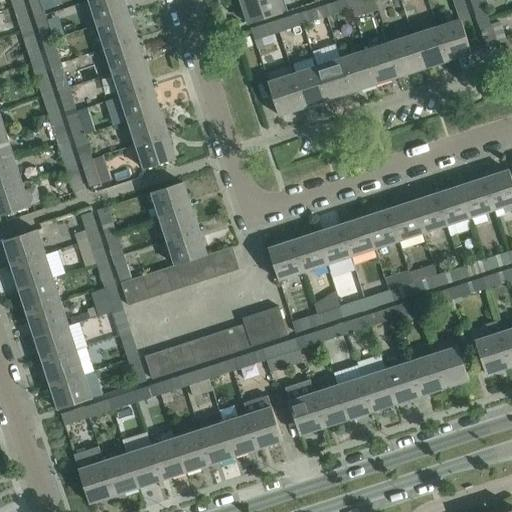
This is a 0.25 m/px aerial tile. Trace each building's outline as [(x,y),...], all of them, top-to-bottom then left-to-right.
[(8,0),(12,8),(23,4),(21,0),(8,0)] [(27,0),(34,19),(44,15),(39,0),(27,0)] [(128,15),(123,0),(90,0),(98,24),(128,15)] [(240,0),(249,24),(282,13),(277,0),(240,0)] [(347,0),(342,0),(328,5),(332,15),(351,9),(347,0)] [(347,0),(351,9),(370,3),(369,0),(347,0)] [(453,0),(460,20),(461,19),(461,21),(470,18),(464,0),(453,0)] [(482,0),(470,0),(477,19),(487,15),(482,0)] [(19,32),(30,28),(23,4),(12,8),(19,32)] [(303,24),(322,18),(319,7),(299,14),(303,24)] [(303,24),(299,14),(280,20),(284,31),(303,24)] [(53,39),(52,39),(44,15),(34,19),(42,43),(53,39)] [(136,39),(128,15),(98,24),(106,49),(136,39)] [(461,21),(461,19),(460,20),(436,28),(447,61),(472,53),(461,21)] [(480,28),(486,48),(507,41),(500,21),(490,24),(480,28)] [(271,23),(251,30),(256,46),(269,42),(267,36),(274,34),(271,23)] [(29,62),(40,58),(30,28),(19,32),(29,62)] [(447,61),(436,28),(412,35),(423,68),(447,61)] [(423,68),(412,35),(389,43),(399,76),(423,68)] [(60,63),(58,57),(53,39),(42,43),(49,67),(60,63)] [(144,63),(136,39),(106,49),(113,73),(144,63)] [(399,76),(389,43),(365,51),(375,84),(399,76)] [(375,84),(365,51),(340,59),(351,92),(375,84)] [(351,92),(340,59),(317,67),(328,100),(351,92)] [(57,91),(68,87),(60,63),(49,67),(57,91)] [(152,87),(144,63),(113,73),(121,97),(152,87)] [(40,96),(51,93),(42,64),(31,67),(40,96)] [(328,100),(317,67),(293,74),(304,108),(328,100)] [(304,108),(293,74),(268,82),(279,116),(304,108)] [(65,115),(76,112),(68,87),(57,91),(65,115)] [(160,111),(152,87),(121,97),(129,121),(160,111)] [(48,121),(59,117),(51,93),(40,96),(48,120),(48,121)] [(168,135),(160,111),(129,121),(137,145),(168,135)] [(73,139),(83,136),(76,112),(65,115),(73,139)] [(36,124),(36,125),(44,149),(56,145),(67,141),(59,117),(48,121),(48,120),(36,124)] [(0,163),(14,159),(6,134),(0,136),(0,163)] [(168,135),(137,145),(145,169),(175,159),(168,135)] [(81,163),(91,160),(83,136),(73,139),(81,163)] [(75,166),(67,141),(56,145),(64,169),(75,166)] [(0,189),(22,183),(14,159),(0,163),(0,189)] [(91,160),(81,163),(88,188),(99,184),(91,160)] [(75,166),(64,169),(72,192),(83,189),(75,166)] [(511,203),(511,178),(509,170),(485,178),(495,209),(511,203)] [(495,209),(485,178),(461,186),(471,217),(495,209)] [(191,206),(183,182),(152,192),(160,216),(191,206)] [(0,189),(0,216),(30,207),(22,183),(0,189)] [(471,217),(461,186),(437,194),(447,224),(471,217)] [(447,224),(437,194),(413,202),(423,232),(447,224)] [(423,232),(413,202),(389,210),(399,240),(423,232)] [(199,231),(191,206),(160,216),(168,241),(199,231)] [(113,208),(108,210),(106,207),(96,210),(104,235),(115,231),(112,222),(117,220),(113,208)] [(399,240),(389,210),(365,217),(375,248),(399,240)] [(86,236),(96,233),(90,212),(80,216),(86,236)] [(375,248),(365,217),(341,225),(351,256),(375,248)] [(351,256),(341,225),(317,233),(327,264),(351,256)] [(12,265),(45,254),(37,230),(4,240),(12,265)] [(113,259),(123,255),(115,231),(104,235),(113,259)] [(206,254),(199,231),(168,241),(176,265),(176,264),(187,261),(198,257),(206,254)] [(327,264),(317,233),(293,241),(303,272),(327,264)] [(269,249),(271,256),(278,280),(303,272),(293,241),(269,249)] [(96,264),(106,261),(100,242),(90,245),(96,264)] [(228,273),(239,269),(232,247),(221,250),(228,273)] [(217,277),(228,273),(221,250),(210,254),(217,277)] [(489,270),(511,262),(511,260),(509,252),(485,260),(489,270)] [(53,278),(45,254),(12,265),(20,289),(53,278)] [(210,254),(207,255),(206,254),(198,257),(206,280),(217,277),(210,254)] [(120,282),(131,278),(123,255),(113,259),(120,282)] [(195,284),(206,280),(198,257),(187,261),(195,284)] [(464,278),(489,270),(485,260),(461,267),(464,278)] [(106,261),(96,264),(102,283),(112,280),(106,261)] [(184,287),(195,284),(187,261),(176,264),(184,287)] [(176,264),(176,265),(165,268),(173,291),(184,287),(176,264)] [(440,286),(464,278),(461,267),(437,275),(440,286)] [(161,295),(173,291),(165,268),(154,272),(161,295)] [(485,289),(509,281),(506,271),(482,278),(485,289)] [(150,298),(161,295),(154,272),(143,275),(150,298)] [(139,302),(150,298),(143,275),(132,279),(139,302)] [(416,294),(440,286),(437,275),(413,283),(416,294)] [(61,302),(53,278),(20,289),(27,313),(61,302)] [(131,278),(120,282),(128,305),(139,302),(132,279),(131,280),(131,278)] [(455,298),(485,289),(482,278),(452,288),(455,298)] [(392,301),(416,294),(413,283),(389,291),(392,301)] [(123,309),(122,306),(117,289),(106,292),(112,312),(123,309)] [(420,310),(449,300),(446,290),(416,299),(420,310)] [(368,309),(392,301),(389,291),(365,298),(368,309)] [(344,317),(368,309),(365,298),(341,306),(344,317)] [(419,310),(420,310),(416,299),(392,307),(395,318),(398,317),(400,323),(420,316),(419,310)] [(68,326),(61,302),(27,313),(35,337),(68,326)] [(279,306),(242,318),(244,324),(245,324),(252,346),(287,335),(279,306)] [(320,325),(344,317),(341,306),(316,314),(320,325)] [(371,326),(395,318),(392,307),(368,315),(371,326)] [(123,309),(112,312),(119,331),(129,328),(123,309)] [(320,325),(316,314),(291,322),(295,333),(320,325)] [(347,334),(371,326),(368,315),(344,323),(347,334)] [(323,342),(347,334),(344,323),(319,330),(323,342)] [(252,346),(245,324),(244,324),(233,327),(241,350),(252,346)] [(76,350),(68,326),(35,337),(43,361),(76,350)] [(229,353),(241,350),(233,327),(222,331),(229,353)] [(511,365),(511,329),(500,333),(510,366),(511,365)] [(299,350),(323,342),(319,330),(295,338),(299,350)] [(218,357),(229,353),(222,331),(211,335),(218,357)] [(510,366),(500,333),(475,341),(486,374),(510,366)] [(207,361),(218,357),(211,335),(200,338),(207,361)] [(138,356),(132,337),(122,340),(128,360),(138,356)] [(196,364),(207,361),(200,338),(189,342),(196,364)] [(299,350),(295,338),(270,346),(274,358),(299,350)] [(185,368),(196,364),(189,342),(178,346),(185,368)] [(174,371),(185,368),(178,346),(167,349),(174,371)] [(469,380),(458,346),(434,354),(445,387),(469,380)] [(163,375),(174,371),(167,349),(156,353),(163,375)] [(84,375),(76,350),(43,361),(51,385),(84,375)] [(233,371),(257,363),(253,352),(230,360),(233,371)] [(152,379),(163,375),(156,353),(145,356),(151,375),(152,379)] [(445,387),(434,354),(410,362),(421,395),(445,387)] [(209,378),(233,371),(230,360),(206,368),(209,378)] [(135,384),(145,381),(139,362),(128,365),(135,384)] [(421,395),(410,362),(386,370),(397,403),(421,395)] [(185,386),(209,378),(206,368),(182,376),(185,386)] [(397,403),(386,370),(362,378),(372,411),(397,403)] [(51,385),(59,410),(92,399),(84,375),(51,385)] [(161,394),(185,386),(182,376),(158,384),(161,394)] [(372,411),(362,378),(337,385),(348,419),(372,411)] [(313,393),(309,383),(286,391),(300,435),(324,427),(313,393)] [(137,402),(161,394),(158,384),(133,392),(137,402)] [(348,419),(337,385),(313,393),(324,427),(348,419)] [(113,410),(137,402),(133,392),(109,399),(113,410)] [(243,405),(247,415),(248,415),(259,448),(283,440),(272,407),(270,408),(266,397),(243,405)] [(89,418),(113,410),(109,399),(85,407),(89,418)] [(81,409),(61,415),(64,426),(84,419),(81,409)] [(248,415),(247,415),(224,423),(234,456),(259,448),(248,415)] [(234,456),(224,423),(200,431),(210,464),(234,456)] [(210,464),(200,431),(175,439),(186,472),(210,464)] [(186,472),(175,439),(151,446),(162,479),(186,472)] [(162,479),(151,446),(127,454),(138,487),(162,479)] [(138,487),(127,454),(103,462),(114,495),(138,487)] [(103,462),(98,464),(79,470),(90,503),(114,495),(103,462)]
